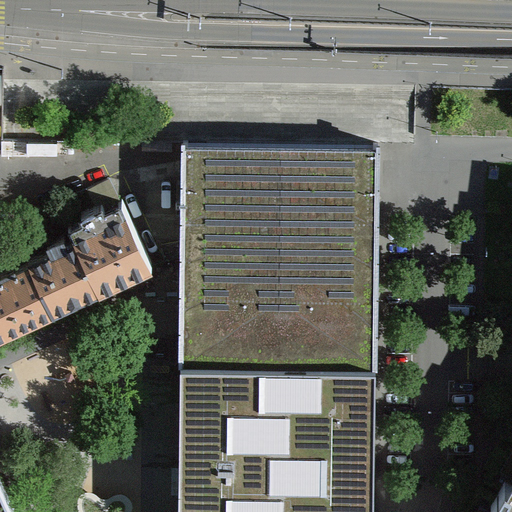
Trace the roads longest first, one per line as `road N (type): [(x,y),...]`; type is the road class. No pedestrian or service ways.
road 1 (motorway): [(81,2),(173,29),(511,40)]
road 2 (primary): [(81,2),(511,10)]
road 3 (motorway): [(143,0),(511,3)]
road 4 (residential): [(417,511),(430,469),(439,152)]
